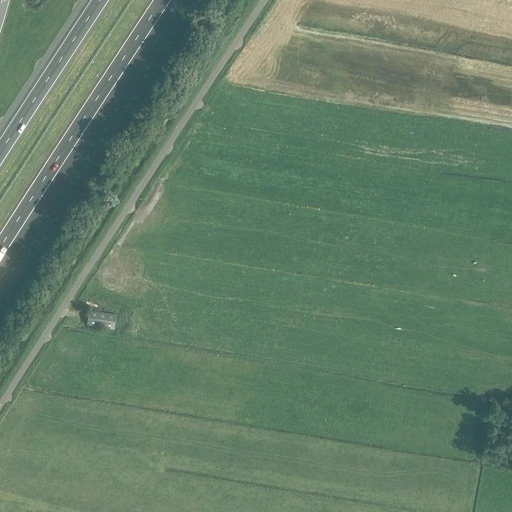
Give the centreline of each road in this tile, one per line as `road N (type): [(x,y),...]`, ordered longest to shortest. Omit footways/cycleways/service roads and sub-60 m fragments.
road 1 (unclassified): [(0,407),(265,0)]
road 2 (motorway): [(0,252),(163,0)]
road 3 (motorway): [(101,0),(0,155)]
